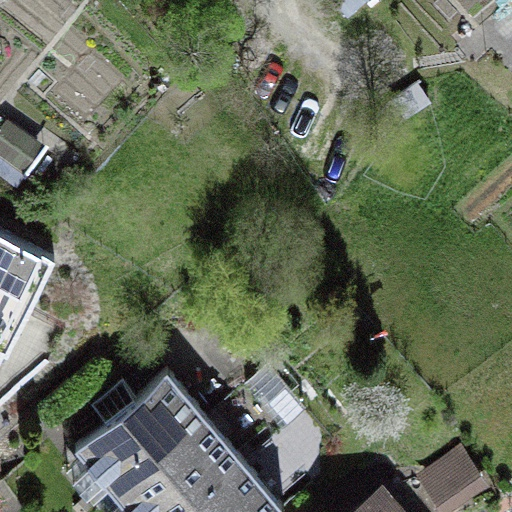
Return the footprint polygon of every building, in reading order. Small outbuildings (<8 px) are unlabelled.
[(332,0),(348,18),(368,0),(332,0)] [(511,0),(494,0),(502,8),(511,0)] [(411,114),(431,102),(418,81),(398,93),(411,114)] [(45,192),(67,161),(0,113),(0,176),(16,188),(24,177),(45,192)] [(0,365),(4,358),(7,359),(59,256),(0,226),(0,365)] [(283,427),(306,408),(269,364),(246,383),(283,427)] [(94,504),(199,414),(163,372),(137,395),(121,377),(89,404),(104,421),(72,448),(79,457),(65,470),(94,504)] [(182,511),(241,462),(199,414),(94,504),(100,511),(182,511)] [(439,511),(450,511),(489,487),(460,442),(414,472),(439,511)] [(283,511),(241,462),(182,511),(283,511)] [(402,511),(381,487),(351,511),(402,511)]
